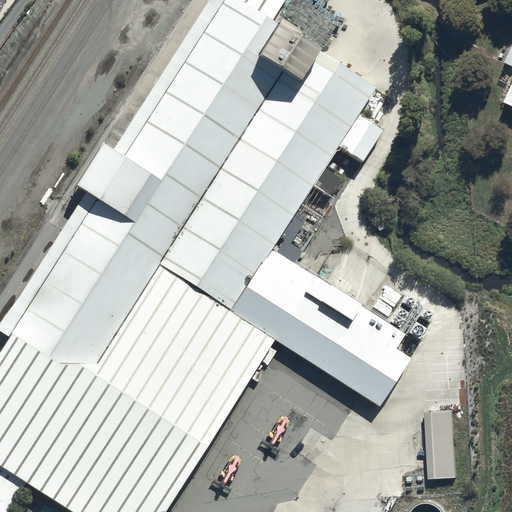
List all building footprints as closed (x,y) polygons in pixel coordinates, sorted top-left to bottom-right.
[(200,0),(4,315),(81,363),(152,249),(292,26),(250,0),(200,0)] [(292,26),(152,249),(268,324),(377,392),(407,344),(393,335),(399,325),(264,241),(368,75),(292,26)] [(511,56),(498,87),(511,93),(511,56)] [(160,511),(158,497),(268,324),(152,249),(81,363),(4,315),(0,312),(0,506),(5,509),(29,471),(85,510),(85,511),(160,511)] [(455,401),(425,403),(430,470),(460,468),(455,401)]
